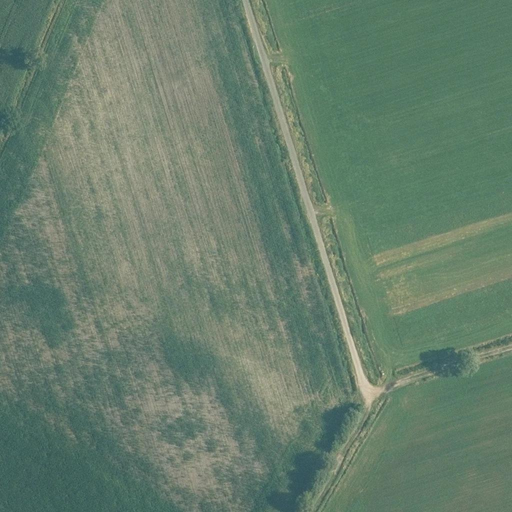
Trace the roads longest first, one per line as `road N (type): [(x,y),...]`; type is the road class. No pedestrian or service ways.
road 1 (unclassified): [(366,393),(246,0)]
road 2 (track): [(307,511),(361,418),(366,393),(511,347)]
